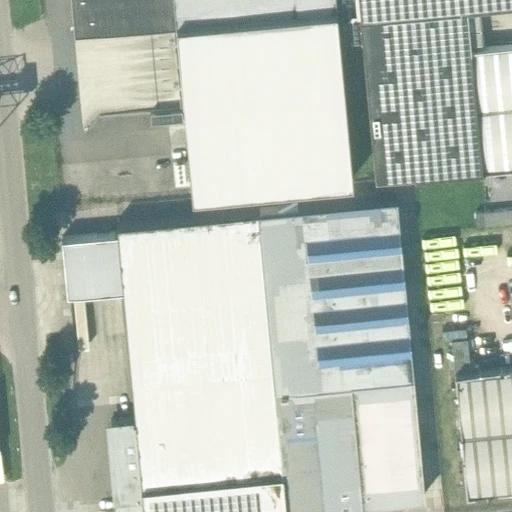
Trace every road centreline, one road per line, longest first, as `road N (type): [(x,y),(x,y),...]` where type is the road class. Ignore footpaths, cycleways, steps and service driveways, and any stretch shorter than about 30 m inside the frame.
road 1 (tertiary): [(39,511),(0,46)]
road 2 (unknown): [(1,62),(65,55),(78,143),(87,156),(165,155)]
road 3 (unknown): [(96,298),(94,467),(82,477),(37,482)]
